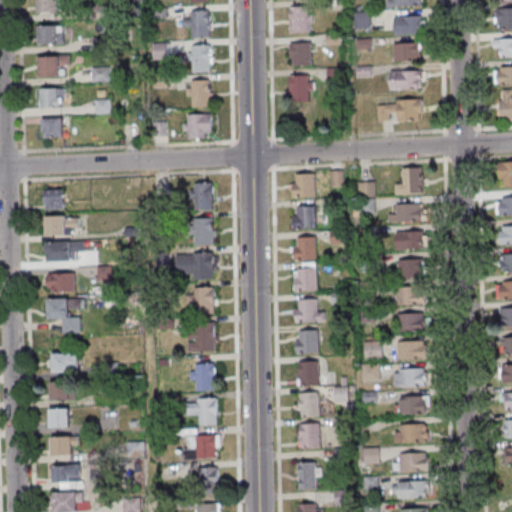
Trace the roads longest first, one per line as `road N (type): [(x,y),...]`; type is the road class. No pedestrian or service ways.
road 1 (residential): [(511,142),(0,167)]
road 2 (residential): [(467,511),(457,0)]
road 3 (tertiary): [(257,511),(247,0)]
road 4 (residential): [(15,511),(0,17)]
